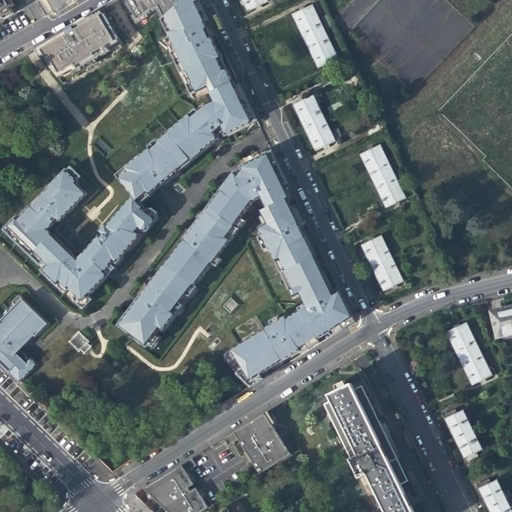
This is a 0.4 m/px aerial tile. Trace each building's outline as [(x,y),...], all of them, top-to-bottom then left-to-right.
[(0,0),(0,17),(2,16),(12,10),(10,7),(5,0),(0,0)] [(155,8),(161,21),(184,0),(126,0),(137,18),(155,8)] [(199,0),(184,0),(161,21),(176,51),(171,53),(181,73),(186,71),(191,82),(187,85),(191,94),(196,92),(197,93),(208,88),(210,91),(232,81),(227,69),(221,58),(204,22),(209,20),(202,6),(199,0)] [(267,1),(266,0),(242,0),(243,0),(248,11),(267,1)] [(300,29),(306,41),(325,32),(312,5),(293,15),(300,29)] [(13,12),(12,10),(2,16),(3,18),(8,16),(13,12)] [(107,48),(119,41),(117,38),(102,13),(100,10),(94,14),(83,20),(78,23),(76,24),(51,39),(36,47),(41,55),(44,53),(56,74),(58,77),(70,70),(71,72),(109,50),(107,48)] [(325,29),(330,26),(324,15),(319,17),(325,29)] [(338,58),(325,32),(306,41),(313,55),(318,68),(338,58)] [(340,72),(343,78),(355,72),(352,66),(340,72)] [(236,88),(232,81),(210,91),(215,102),(206,107),(199,113),(196,109),(189,114),(168,133),(188,157),(191,160),(202,151),(219,138),(218,137),(224,132),(226,136),(253,122),(257,120),(240,86),(236,88)] [(299,116),(305,127),(324,118),(313,95),(294,105),(299,116)] [(335,141),(324,118),(305,127),(310,138),(316,151),(335,141)] [(366,128),(370,135),(382,130),(378,122),(366,128)] [(188,157),(168,133),(157,142),(155,140),(148,147),(149,148),(125,168),(116,175),(119,179),(133,196),(136,200),(140,204),(150,195),(149,195),(180,169),(191,160),(188,157)] [(366,165),(374,181),(393,171),(380,145),(361,154),(366,165)] [(260,197),(266,208),(287,199),(289,197),(283,185),(287,183),(272,152),(241,167),(243,170),(238,175),(235,173),(208,208),(238,230),(244,221),(240,217),(251,202),(260,197)] [(59,222),(87,194),(76,183),(78,182),(77,180),(80,177),(71,168),(68,172),(66,170),(20,218),(18,216),(8,226),(5,230),(28,252),(50,232),(48,230),(58,220),(59,222)] [(405,197),(393,171),(374,181),(380,195),(386,206),(405,197)] [(140,204),(136,200),(133,196),(106,226),(105,226),(100,231),(101,232),(90,246),(84,252),(109,275),(115,268),(111,264),(114,261),(117,263),(141,235),(137,231),(139,229),(142,231),(147,231),(155,219),(157,217),(157,213),(152,210),(148,210),(146,212),(143,209),(144,207),(140,204)] [(291,207),(287,199),(266,208),(260,211),(267,224),(259,228),(262,235),(258,237),(264,250),(268,248),(289,289),(293,287),(285,271),(315,257),(291,207)] [(229,241),(238,230),(208,208),(165,264),(194,286),(211,263),(216,266),(221,259),(216,256),(228,240),(229,241)] [(77,259),(50,232),(28,252),(40,264),(43,261),(48,265),(42,270),(56,284),(65,292),(68,289),(69,288),(77,296),(74,299),(83,308),(92,299),(88,296),(109,275),(84,252),(77,259)] [(366,254),(373,268),(392,258),(381,236),(362,245),(366,254)] [(321,270),(315,257),(285,271),(293,287),(289,289),(293,297),(299,293),(304,304),(298,308),(299,310),(315,337),(317,339),(329,332),(331,336),(355,322),(352,317),(340,291),(334,295),(325,277),(321,270)] [(403,281),(392,258),(373,268),(378,278),(384,291),(403,281)] [(189,296),(196,287),(194,286),(165,264),(118,325),(146,346),(148,344),(152,347),(159,338),(155,334),(159,329),(163,331),(182,305),(178,302),(185,293),(189,296)] [(0,363),(20,382),(37,364),(30,358),(29,360),(19,350),(34,336),(35,337),(47,324),(18,296),(12,302),(16,305),(0,321),(0,320),(0,363)] [(230,312),(237,304),(231,298),(223,306),(230,312)] [(490,311),(497,338),(511,334),(511,305),(507,307),(490,311)] [(317,339),(315,337),(299,310),(287,318),(286,315),(279,320),(277,317),(270,321),(272,324),(227,352),(225,361),(247,382),(251,386),(263,378),(260,374),(268,369),(299,350),(301,352),(318,341),(317,339)] [(447,332),(460,358),(480,348),(466,322),(452,329),(447,332)] [(68,341),(82,355),(92,346),(78,331),(68,341)] [(493,375),(480,348),(460,358),(463,365),(473,385),(493,375)] [(403,473),(380,425),(361,386),(354,390),(351,384),(348,386),(345,381),(337,386),(339,390),(329,395),(332,401),(324,404),(351,459),(358,455),(385,511),(412,511),(396,477),(403,473)] [(444,419),(446,418),(457,413),(455,409),(443,415),(444,419)] [(457,413),(446,418),(451,428),(456,438),(473,430),(463,410),(457,413)] [(263,472),(290,454),(264,413),(234,432),(238,439),(248,453),(253,450),(257,456),(252,460),(257,469),(260,467),(263,472)] [(482,449),(473,430),(456,438),(460,448),(465,457),(476,452),(482,449)] [(228,445),(238,439),(234,432),(224,438),(228,445)] [(253,450),(248,453),(250,457),(252,460),(257,456),(253,450)] [(478,456),(476,452),(465,457),(463,458),(465,462),(478,456)] [(192,458),(181,464),(186,471),(196,465),(192,458)] [(186,471),(181,464),(143,488),(159,504),(163,502),(166,506),(164,508),(168,511),(196,511),(207,506),(195,487),(189,490),(187,492),(185,488),(187,487),(193,483),(186,471)] [(478,489),(480,488),(491,483),(489,479),(476,485),(478,489)] [(491,483),(480,488),(485,498),(490,508),(506,500),(497,480),(491,483)] [(491,511),(511,511),(506,500),(490,508),(491,511)] [(242,511),(237,502),(220,511),(242,511)]
